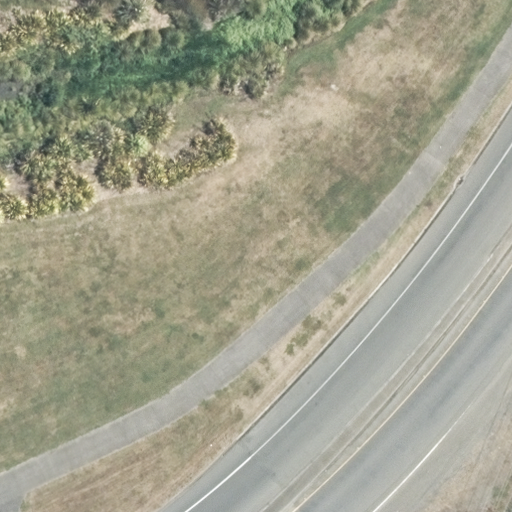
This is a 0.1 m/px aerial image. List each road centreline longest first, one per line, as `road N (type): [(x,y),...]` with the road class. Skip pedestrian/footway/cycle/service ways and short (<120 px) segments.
road 1 (secondary): [(224,511),(323,421),(511,191)]
road 2 (secondary): [(511,302),(434,407),(335,511)]
